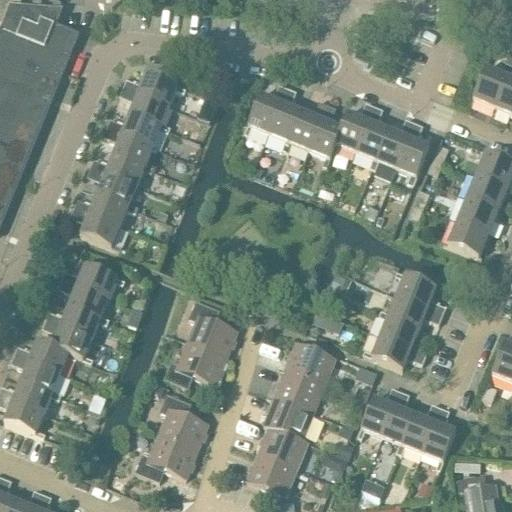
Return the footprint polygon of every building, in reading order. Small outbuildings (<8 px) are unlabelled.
[(0,34),(0,231),(78,40),(39,24),(36,32),(21,26),(15,40),(0,34)] [(473,105),(497,115),(509,84),(485,74),(473,105)] [(126,86),(123,94),(170,114),(177,96),(184,99),(185,96),(146,79),(141,92),(126,86)] [(497,115),(511,121),(511,84),(509,84),(497,115)] [(252,134),(268,141),(288,95),(279,91),(273,106),(260,101),(244,140),(249,142),(252,134)] [(162,134),(163,131),(170,114),(123,94),(119,103),(134,109),(130,120),(162,134)] [(284,152),(290,154),(291,150),(288,149),(301,118),(290,113),(296,98),(288,95),(268,141),(285,148),(284,152)] [(288,149),(291,150),(308,157),(328,111),(319,107),(313,122),(301,118),(288,149)] [(335,151),(332,159),(335,160),(338,152),(355,159),(374,113),(366,109),(359,124),(347,119),(341,134),(342,134),(335,151)] [(328,111),(308,157),(326,165),(323,172),(326,173),(335,151),(342,134),(341,134),(330,129),(336,114),(328,111)] [(371,170),(377,173),(378,169),(375,168),(388,136),(377,131),(383,116),(374,113),(355,159),(372,166),(371,170)] [(110,126),(107,134),(154,154),(161,136),(164,138),(167,132),(163,131),(162,134),(130,120),(125,132),(110,126)] [(378,169),(395,176),(414,129),(405,125),(399,140),(388,136),(375,168),(378,169)] [(423,132),(414,129),(395,176),(410,182),(407,189),(413,192),(429,152),(417,147),(423,132)] [(145,174),(147,171),(154,154),(107,134),(103,143),(118,149),(113,160),(145,174)] [(433,165),(443,168),(448,155),(439,151),(433,165)] [(476,182),(507,194),(511,182),(511,168),(486,158),(476,182)] [(148,178),(150,172),(147,171),(145,174),(113,160),(109,172),(94,166),(90,174),(137,194),(144,176),(148,178)] [(437,182),(443,168),(433,165),(428,178),(437,182)] [(129,214),(130,211),(137,194),(90,174),(87,183),(102,189),(97,200),(129,214)] [(507,194),(476,182),(466,205),(498,217),(507,194)] [(421,197),(415,210),(424,214),(429,201),(421,197)] [(78,206),(74,214),(121,233),(128,216),(132,218),(134,212),(130,211),(129,214),(97,200),(92,212),(78,206)] [(457,228),(488,241),(498,217),(466,205),(457,228)] [(415,210),(410,224),(418,227),(424,214),(415,210)] [(114,251),(121,233),(74,214),(71,223),(85,229),(80,241),(119,258),(121,254),(114,251)] [(488,241),(457,228),(447,252),(478,264),(488,241)] [(62,287),(109,306),(116,288),(123,291),(125,288),(104,279),(106,274),(100,271),(98,277),(85,272),(80,284),(65,278),(62,287)] [(395,303),(442,322),(446,314),(431,307),(436,295),(396,279),(395,282),(402,285),(395,303)] [(101,326),(102,323),(109,306),(62,287),(58,295),(73,301),(68,313),(101,326)] [(385,318),(382,324),(386,326),(387,323),(419,336),(424,325),(438,331),(442,322),(395,303),(388,320),(385,318)] [(195,327),(187,348),(227,364),(238,337),(216,328),(220,317),(196,307),(188,325),(195,327)] [(105,324),(102,323),(101,326),(68,313),(64,324),(49,318),(45,327),(92,346),(99,329),(103,330),(105,324)] [(387,323),(386,326),(379,342),(426,361),(429,354),(414,347),(419,336),(387,323)] [(57,341),(52,353),(69,360),(69,361),(91,370),(93,366),(86,363),(92,346),(45,327),(42,335),(57,341)] [(426,361),(379,342),(372,360),(364,357),(363,361),(402,377),(407,365),(422,371),(426,361)] [(18,353),(14,361),(61,380),(67,364),(75,367),(76,364),(69,361),(69,360),(52,353),(37,347),(32,359),(18,353)] [(227,364),(187,348),(178,370),(171,367),(164,385),(189,395),(193,384),(215,393),(227,364)] [(297,349),(285,377),(326,393),(337,365),(297,349)] [(511,388),(511,351),(504,349),(492,380),(511,388)] [(53,400),(54,398),(61,380),(14,361),(11,370),(25,376),(21,387),(53,400)] [(326,393),(285,377),(275,403),(315,420),(326,393)] [(58,399),(54,398),(53,400),(21,387),(16,399),(1,393),(0,396),(0,402),(45,421),(52,403),(55,405),(58,399)] [(491,409),(497,395),(487,391),(482,405),(491,409)] [(364,438),(381,445),(400,398),(392,394),(386,409),(374,404),(358,443),(361,445),(364,438)] [(397,455),(403,458),(404,454),(401,453),(415,421),(403,416),(409,401),(400,398),(381,445),(399,452),(397,455)] [(166,421),(158,441),(198,457),(209,430),(187,422),(191,410),(167,400),(159,418),(166,421)] [(38,438),(45,421),(0,402),(0,412),(9,416),(4,428),(44,444),(45,441),(38,438)] [(303,447),(304,446),(315,420),(275,403),(263,431),(268,434),(269,433),(303,447)] [(401,453),(404,454),(421,461),(440,414),(432,411),(426,425),(415,421),(401,453)] [(440,414),(421,461),(438,468),(436,475),(439,477),(455,437),(443,432),(449,418),(440,414)] [(268,434),(258,460),(298,476),(309,449),(304,446),(303,447),(269,433),(268,434)] [(186,486),(198,457),(158,441),(149,463),(142,461),(135,478),(159,488),(164,477),(186,486)] [(298,476),(258,460),(246,488),(286,504),(298,476)] [(486,492),(485,482),(456,487),(459,499),(464,498),(466,511),(499,511),(496,491),(486,492)] [(14,511),(17,507),(5,502),(12,488),(3,484),(0,490),(0,511),(14,511)] [(14,511),(38,511),(43,500),(34,497),(28,511),(17,507),(14,511)] [(43,500),(38,511),(48,511),(52,504),(43,500)]
